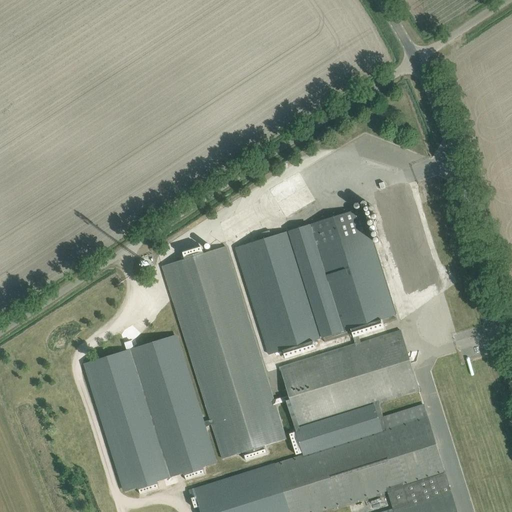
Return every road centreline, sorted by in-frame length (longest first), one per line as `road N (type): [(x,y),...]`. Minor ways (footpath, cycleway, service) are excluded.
road 1 (unclassified): [(0,333),(415,60)]
road 2 (tertiary): [(511,332),(461,161),(415,60)]
